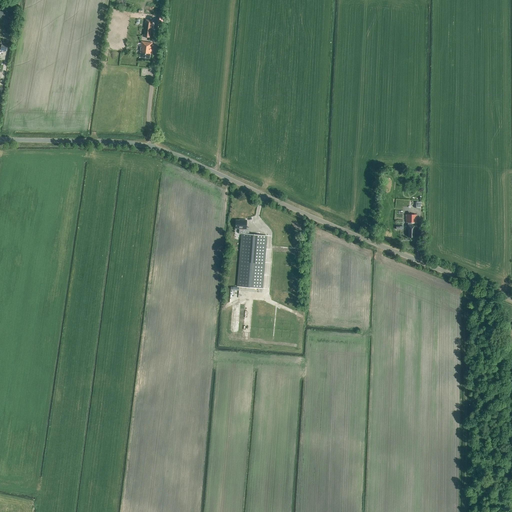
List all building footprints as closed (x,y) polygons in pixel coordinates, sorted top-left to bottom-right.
[(11,14),(0,11),(0,17),(10,20),(11,14)] [(150,38),(151,29),(152,20),(145,20),(143,37),(150,38)] [(151,54),(152,44),(149,43),(141,42),(140,53),(141,53),(140,57),(149,58),(150,54),(151,54)] [(407,229),(408,229),(408,237),(414,237),(414,229),(414,225),(416,225),(416,215),(407,215),(406,223),(408,223),(408,224),(407,224),(407,229)] [(246,228),(246,220),(241,220),(241,221),(236,220),(235,228),(239,229),(239,234),(242,234),(237,287),(262,289),(266,236),(249,234),(249,228),(246,228)] [(295,332),(294,313),(279,314),(279,321),(277,322),(277,328),(277,333),(295,332)]
